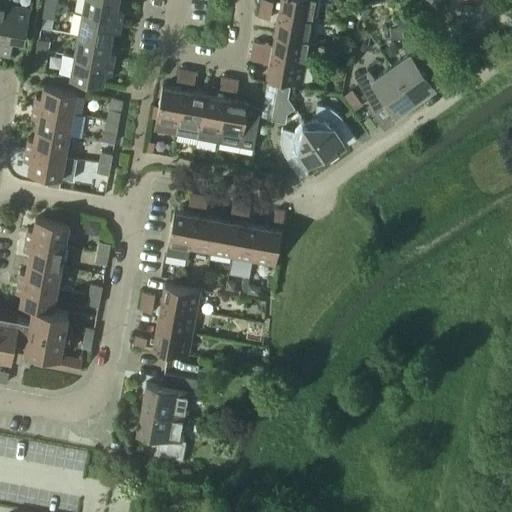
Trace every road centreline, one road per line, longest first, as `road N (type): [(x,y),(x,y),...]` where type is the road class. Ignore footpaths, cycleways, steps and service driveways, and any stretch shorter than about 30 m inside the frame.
road 1 (residential): [(0,399),(67,410),(96,393),(137,213)]
road 2 (residential): [(511,56),(319,193)]
road 3 (residential): [(0,187),(137,213)]
road 4 (residential): [(244,0),(232,57),(221,62),(169,51)]
